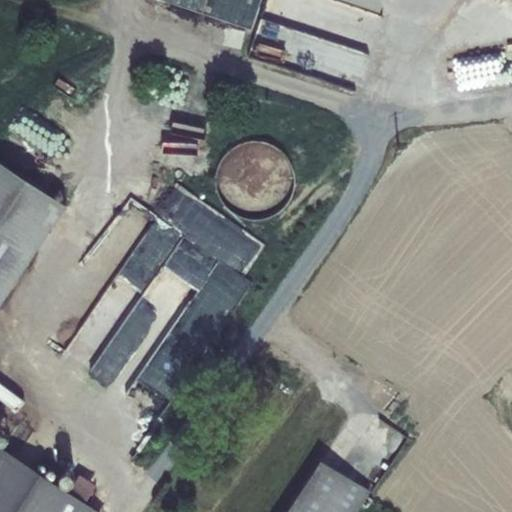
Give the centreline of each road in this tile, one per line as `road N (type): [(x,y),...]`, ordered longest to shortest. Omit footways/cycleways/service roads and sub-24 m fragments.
road 1 (track): [(407,119),(135,511)]
road 2 (track): [(407,119),(138,32)]
